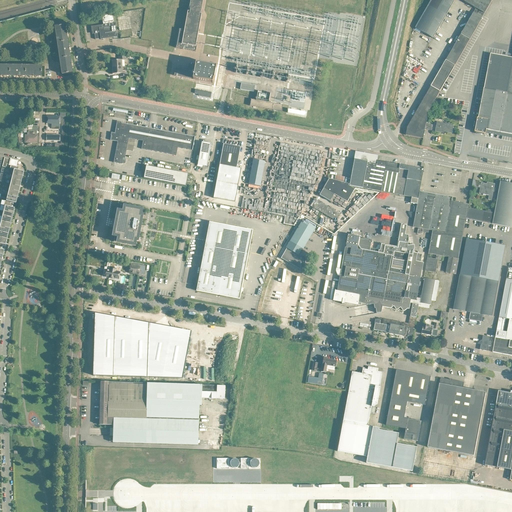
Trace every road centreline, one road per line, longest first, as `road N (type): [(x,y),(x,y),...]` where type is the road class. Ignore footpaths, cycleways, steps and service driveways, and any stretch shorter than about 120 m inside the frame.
road 1 (unclassified): [(511,371),(70,289)]
road 2 (unknown): [(511,497),(116,494)]
road 3 (unknown): [(450,342),(493,321),(509,248),(497,230),(466,233),(452,320)]
road 4 (tertiary): [(347,144),(91,103)]
road 5 (residential): [(0,150),(34,166),(3,292),(0,382)]
road 6 (tertiary): [(70,289),(65,511)]
road 7 (tertiary): [(91,103),(70,289)]
road 8 (unknown): [(177,309),(210,217),(255,230),(254,268)]
road 9 (unclassified): [(347,144),(350,123),(371,105),(393,0)]
road 10 (unknown): [(324,337),(342,234),(378,201)]
